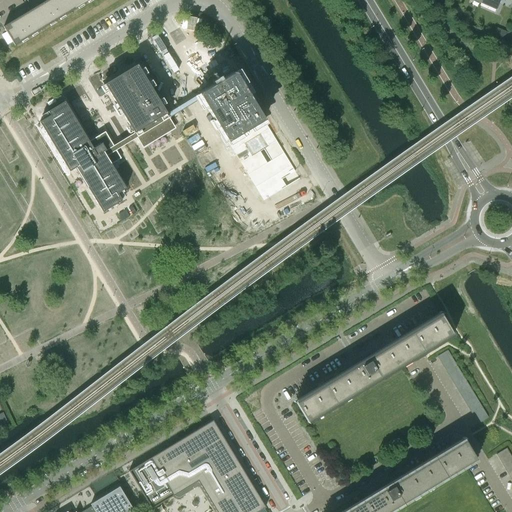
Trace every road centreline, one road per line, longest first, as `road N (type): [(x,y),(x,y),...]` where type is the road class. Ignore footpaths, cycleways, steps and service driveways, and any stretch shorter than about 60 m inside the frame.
road 1 (residential): [(385,281),(210,3),(163,9),(4,106)]
road 2 (unclassified): [(16,505),(211,387)]
road 3 (unclassified): [(211,387),(385,281)]
road 4 (tertiary): [(454,147),(365,0)]
road 5 (residential): [(324,500),(460,427)]
road 6 (residential): [(286,511),(211,387)]
